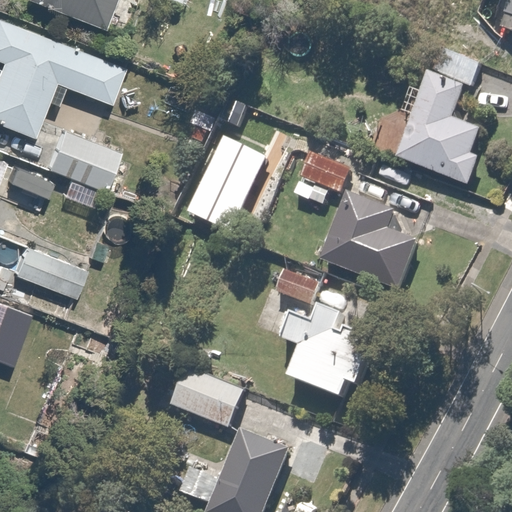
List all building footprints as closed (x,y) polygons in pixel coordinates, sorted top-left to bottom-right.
[(108,0),(5,0),(5,1),(90,38),(108,0)] [(371,0),(369,6),(464,42),(480,0),(371,0)] [(112,85),(0,31),(0,144),(21,155),(45,105),(92,127),(112,85)] [(495,95),(425,64),(377,170),(447,201),(495,95)] [(104,164),(41,144),(27,173),(91,204),(104,164)] [(411,228),(337,197),(306,270),(380,302),(411,228)] [(58,279),(1,259),(0,261),(0,292),(48,309),(58,279)] [(309,295),(276,278),(261,304),(295,322),(309,295)] [(287,359),(274,392),(327,414),(336,391),(328,387),(345,347),(325,339),(332,322),(307,311),(299,329),(288,324),(275,354),(287,359)] [(233,403),(175,379),(160,414),(218,438),(233,403)] [(246,511),(265,465),(216,445),(188,511),(246,511)]
